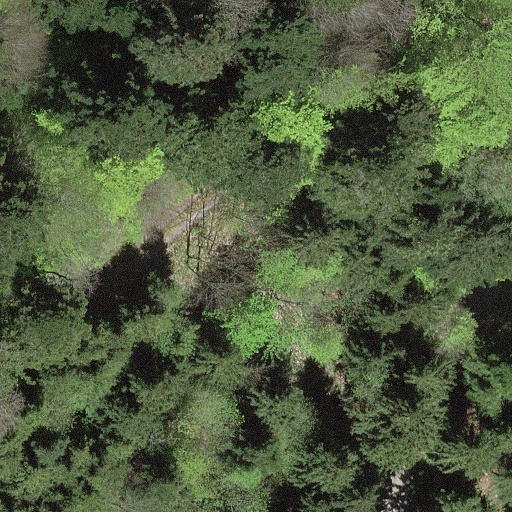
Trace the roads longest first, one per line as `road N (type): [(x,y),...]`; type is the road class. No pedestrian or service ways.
road 1 (track): [(404,0),(236,180),(0,381)]
road 2 (track): [(400,511),(412,452),(511,242)]
